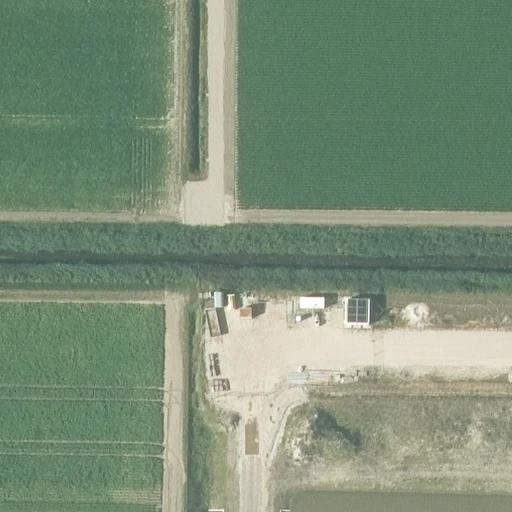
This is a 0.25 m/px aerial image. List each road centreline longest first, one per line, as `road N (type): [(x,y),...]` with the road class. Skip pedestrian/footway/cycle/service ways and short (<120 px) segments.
road 1 (unclassified): [(511,349),(252,352)]
road 2 (residential): [(250,511),(252,352)]
